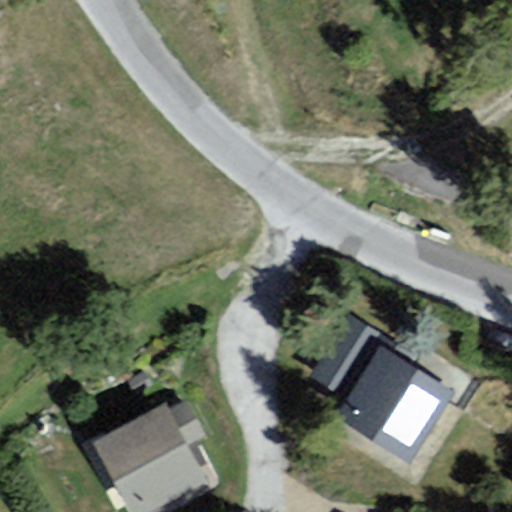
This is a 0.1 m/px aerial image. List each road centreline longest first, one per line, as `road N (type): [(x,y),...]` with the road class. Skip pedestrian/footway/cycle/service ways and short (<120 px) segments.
road 1 (residential): [(312,205),(269,266),(246,348),(267,482),(259,511)]
road 2 (unclassified): [(107,0),(145,61),(232,145),(312,205)]
road 3 (track): [(511,94),(460,127),(388,150),(232,145)]
road 4 (unclassified): [(312,205),(511,305)]
